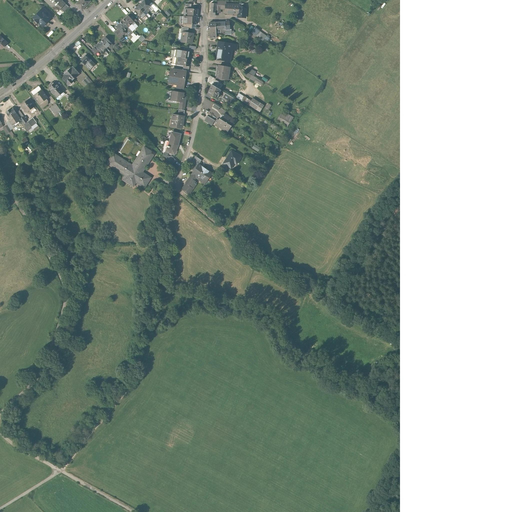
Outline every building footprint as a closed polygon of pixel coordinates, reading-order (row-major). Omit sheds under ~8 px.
[(65,3),(61,0),(44,0),(57,12),(65,3)] [(91,3),(88,0),(77,0),(77,1),(78,2),(76,5),(83,11),(91,3)] [(149,6),(145,1),(140,6),(146,12),(148,14),(150,11),(148,9),(151,7),(149,6)] [(225,8),(225,4),(225,2),(217,2),(217,5),(211,5),(210,17),(216,17),(216,14),(220,14),(221,8),(225,8)] [(240,4),(225,4),(225,8),(225,15),(238,15),(238,19),(247,20),(247,11),(244,8),(239,7),(240,4)] [(146,12),(140,6),(135,10),(140,16),(144,20),(146,18),(143,14),(146,12)] [(53,16),(43,8),(33,19),(43,27),(53,16)] [(138,27),(129,16),(121,24),(127,31),(129,28),(132,32),(138,27)] [(224,23),(215,24),(216,32),(225,31),(224,23)] [(127,31),(121,24),(116,28),(118,31),(115,34),(120,39),(122,37),(128,32),(129,33),(129,34),(127,36),(129,38),(132,36),(131,36),(134,33),(132,32),(129,28),(127,31)] [(266,37),(254,30),(251,34),(263,41),(266,37)] [(135,32),(134,33),(131,36),(132,36),(134,38),(131,40),(134,44),(139,40),(138,39),(141,37),(140,36),(139,37),(135,32)] [(188,33),(181,32),(180,43),(192,45),(194,34),(188,33)] [(113,46),(106,38),(101,42),(107,49),(109,47),(110,48),(113,46)] [(107,49),(101,42),(95,48),(101,54),(102,56),(108,50),(107,49)] [(237,52),(238,45),(218,42),(217,49),(219,49),(217,61),(231,63),(233,52),(237,52)] [(101,54),(95,48),(92,51),(98,58),(101,54)] [(178,59),(189,61),(190,54),(185,53),(177,51),(176,58),(178,59)] [(94,65),(85,56),(80,61),(89,71),(94,65)] [(188,67),(189,61),(178,59),(177,63),(180,63),(180,66),(184,66),(188,67)] [(230,69),(219,67),(218,73),(216,73),(215,79),(221,80),(228,81),(230,69)] [(79,75),(73,68),(71,71),(70,70),(65,74),(66,75),(62,79),(67,85),(68,84),(71,87),(74,84),(72,81),(79,75)] [(187,73),(170,70),(168,84),(177,86),(176,89),(184,90),(187,73)] [(249,75),(247,74),(245,77),(255,82),(257,79),(254,77),(249,75)] [(221,80),(215,79),(211,76),(208,81),(208,83),(212,86),(220,90),(224,83),(221,80)] [(63,93),(55,84),(54,85),(53,84),(52,84),(50,85),(50,87),(51,87),(49,89),(56,98),(63,93)] [(220,90),(212,86),(208,95),(217,99),(221,91),(220,90)] [(41,91),(38,88),(32,93),(34,96),(33,96),(40,105),(48,99),(42,91),(41,91)] [(180,104),(186,105),(187,98),(184,98),(184,94),(172,92),(171,102),(177,103),(176,103),(180,104)] [(233,99),(225,94),(222,98),(230,104),(233,99)] [(251,102),(245,98),(242,102),(260,113),(262,111),(265,106),(253,99),(251,102)] [(34,108),(29,100),(21,106),(26,114),(34,108)] [(266,103),(265,106),(262,111),(266,114),(268,110),(273,113),(276,109),(266,103)] [(56,105),(50,109),(56,117),(60,114),(59,112),(60,111),(56,105)] [(11,111),(10,110),(6,113),(9,118),(7,119),(12,126),(20,121),(16,114),(13,110),(11,111)] [(20,111),(16,114),(20,121),(27,132),(32,129),(32,128),(27,122),(20,111)] [(293,119),(283,112),(277,122),(287,129),(293,119)] [(234,121),(222,114),(219,120),(231,127),(234,121)] [(178,116),(175,116),(175,118),(173,118),(171,128),(182,130),(184,117),(178,116)] [(215,121),(207,117),(204,122),(212,127),(215,121)] [(33,118),(27,122),(32,128),(37,124),(33,118)] [(231,127),(219,120),(215,125),(227,133),(231,127)] [(8,126),(3,129),(6,135),(9,133),(12,139),(15,137),(8,126)] [(181,135),(171,133),(168,143),(165,152),(175,155),(178,146),(181,135)] [(128,140),(120,152),(126,157),(135,145),(128,140)] [(113,152),(106,165),(124,176),(121,181),(134,190),(137,186),(144,191),(152,178),(143,173),(155,154),(144,147),(141,153),(139,151),(136,156),(138,157),(132,166),(123,160),(124,159),(113,152)] [(231,169),(235,163),(237,165),(241,157),(231,151),(223,165),(225,166),(231,169)] [(176,161),(171,156),(168,160),(172,165),(176,161)] [(192,163),(197,166),(198,164),(199,165),(202,161),(196,157),(192,163)] [(180,190),(189,197),(194,189),(191,187),(199,177),(206,181),(211,174),(199,165),(198,164),(197,166),(180,190)]
